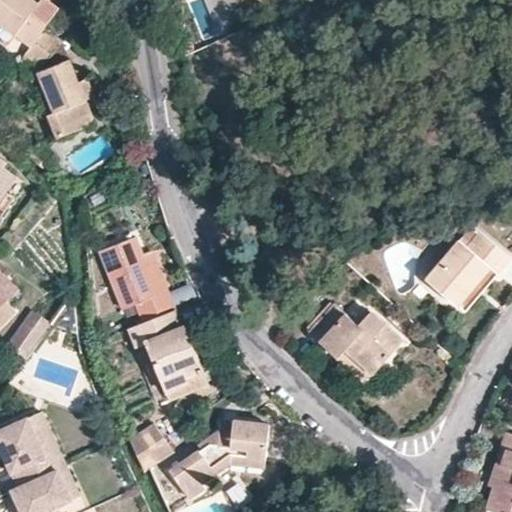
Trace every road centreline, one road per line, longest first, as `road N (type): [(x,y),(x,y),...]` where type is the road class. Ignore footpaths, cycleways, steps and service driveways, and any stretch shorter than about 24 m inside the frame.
road 1 (residential): [(133,0),(144,18),(180,194),(205,265),(256,357),(308,404),(443,489)]
road 2 (residential): [(443,489),(495,354),(511,332)]
